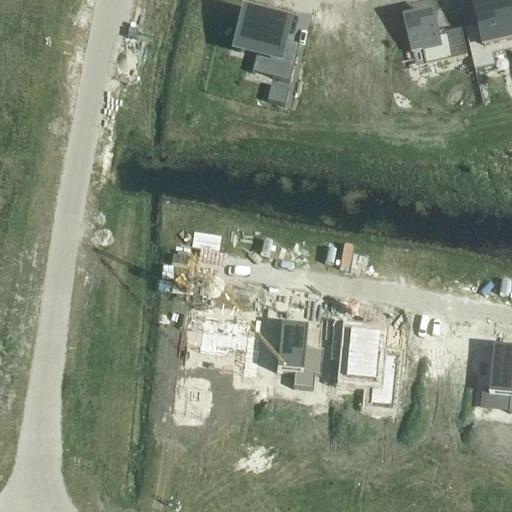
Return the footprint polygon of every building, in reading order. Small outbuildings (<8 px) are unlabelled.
[(511,0),(500,3),(511,54),(511,53),(511,0)] [(481,38),(467,41),(475,75),(495,70),(493,58),(511,54),(500,3),(487,6),(487,7),(474,10),(479,31),(481,38)] [(434,19),(406,26),(412,54),(422,51),(427,70),(468,60),(462,34),(445,37),(444,38),(444,39),(439,41),(438,36),(434,19)] [(243,22),(235,53),(256,59),(276,64),(271,81),(288,86),(296,57),(281,53),(283,45),(286,33),(243,22)] [(334,49),(318,50),(321,88),(354,86),(353,68),(366,67),(364,35),(354,36),(354,35),(343,36),(343,37),(334,37),(334,49)] [(288,94),(271,89),(267,105),(284,109),(288,94)] [(202,323),(199,356),(227,359),(227,355),(244,356),(242,379),(256,380),(260,341),(248,339),(249,327),(202,323)] [(281,331),(276,376),(294,378),(293,392),(313,394),(314,380),(320,381),(322,355),(305,353),(307,333),(281,331)] [(339,336),(337,358),(346,359),(344,385),(372,388),(370,409),(390,411),(394,362),(376,360),(378,340),(339,336)] [(452,348),(422,345),(416,394),(446,397),(446,405),(461,406),(464,380),(449,378),(452,348)] [(511,353),(494,352),(490,399),(511,402),(510,416),(511,416),(511,353)] [(199,419),(202,393),(188,391),(185,418),(199,419)] [(320,417),(300,415),(299,429),(319,431),(320,417)] [(190,480),(186,511),(216,511),(217,509),(241,511),(243,485),(190,480)] [(251,486),(248,511),(302,511),(305,491),(251,486)] [(305,491),(302,511),(357,511),(359,496),(305,491)] [(367,497),(365,511),(419,511),(421,503),(367,497)] [(421,503),(419,511),(473,511),(474,508),(421,503)]
